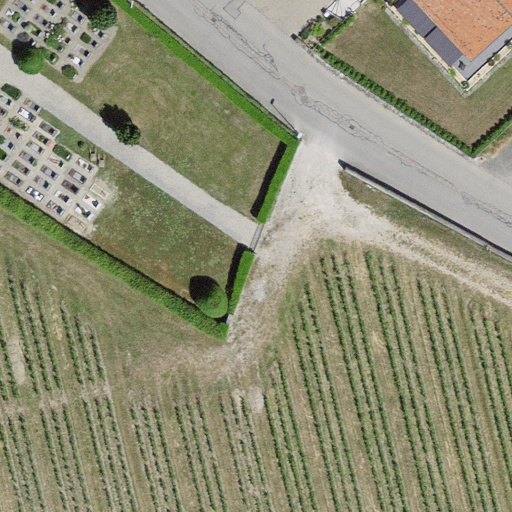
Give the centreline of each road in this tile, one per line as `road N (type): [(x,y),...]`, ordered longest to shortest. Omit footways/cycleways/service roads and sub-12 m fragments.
road 1 (track): [(0,396),(247,337),(342,119)]
road 2 (unclassified): [(511,218),(342,119),(184,0)]
